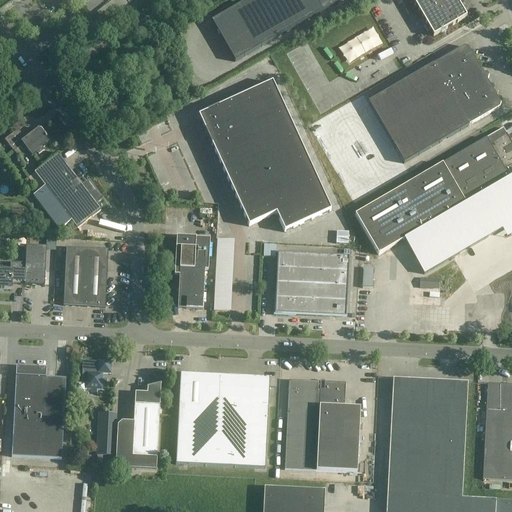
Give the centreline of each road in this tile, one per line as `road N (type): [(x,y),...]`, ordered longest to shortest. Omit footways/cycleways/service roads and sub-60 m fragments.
road 1 (unclassified): [(511,355),(140,337)]
road 2 (unclassified): [(140,337),(128,200),(39,81)]
road 3 (residential): [(140,337),(0,331)]
